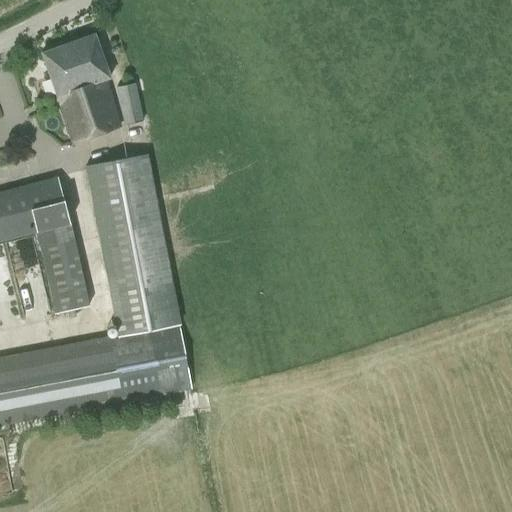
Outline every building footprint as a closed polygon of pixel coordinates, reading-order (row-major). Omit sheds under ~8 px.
[(74,144),(119,127),(105,80),(110,78),(94,35),(42,55),(74,144)] [(125,125),(143,121),(135,83),(117,87),(125,125)] [(120,337),(180,325),(148,157),(87,169),(120,337)] [(57,316),(93,307),(59,180),(0,195),(0,244),(37,234),(57,316)] [(19,286),(38,280),(35,269),(15,274),(19,286)] [(180,325),(120,337),(0,361),(0,428),(193,390),(180,325)]
